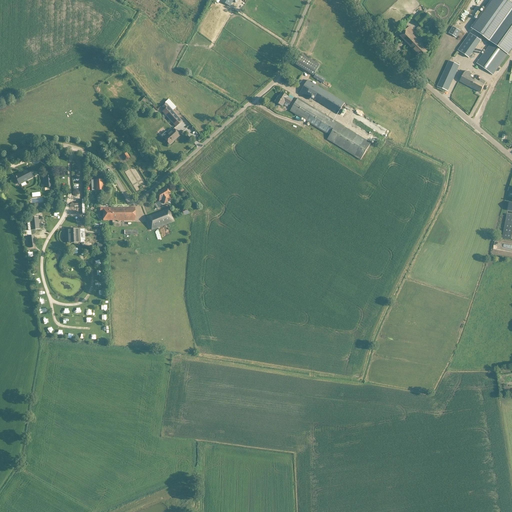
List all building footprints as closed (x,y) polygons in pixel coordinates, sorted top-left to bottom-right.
[(470,0),(467,5),(471,8),(476,0),(470,0)] [(511,49),(511,3),(507,0),(491,0),(471,29),(492,43),(508,55),(511,49)] [(196,17),(201,10),(194,6),(190,13),(196,17)] [(429,19),(422,12),(414,21),(421,27),(429,19)] [(421,57),(424,54),(426,52),(422,48),(423,47),(412,35),(415,33),(409,27),(400,36),(421,57)] [(455,38),(460,31),(453,27),(449,33),(455,38)] [(479,44),(481,41),(470,33),(468,36),(458,50),(469,58),(471,54),(465,50),(473,40),(479,44)] [(492,43),(477,64),(493,76),(508,55),(492,43)] [(296,65),(313,76),(320,65),(302,55),(296,65)] [(447,91),(459,66),(459,65),(449,60),(437,87),(447,91)] [(471,87),(475,81),(470,78),(472,74),(465,71),(460,81),(471,87)] [(316,73),(313,77),(323,83),(326,79),(316,73)] [(481,92),(486,83),(486,82),(481,79),(479,83),(475,81),(471,87),(481,92)] [(338,114),(344,103),(307,80),(299,94),(310,100),(312,96),(315,98),(314,99),(338,114)] [(278,98),(277,98),(275,102),(282,106),(285,102),(289,105),(292,100),(282,93),(278,98)] [(327,139),(359,159),(361,160),(371,143),(298,98),(290,111),(294,114),(330,135),(327,139)] [(182,121),(178,118),(166,104),(162,107),(164,110),(162,112),(172,123),(176,127),(182,121)] [(172,140),(179,135),(173,129),(168,134),(168,135),(164,138),(169,144),(173,141),(172,140)] [(16,176),(15,176),(16,179),(19,184),(24,181),(24,182),(30,179),(29,178),(34,176),(31,169),(27,170),(26,169),(22,171),(23,173),(21,175),(20,174),(16,176)] [(53,187),(52,175),(43,176),(44,188),(53,187)] [(171,199),(169,195),(171,194),(166,187),(155,195),(159,201),(154,204),(157,209),(163,207),(161,204),(159,201),(161,200),(163,203),(164,204),(171,199)] [(100,208),(100,211),(103,211),(103,220),(108,221),(112,221),(112,208),(100,208)] [(135,208),(112,208),(112,221),(117,221),(135,221),(135,208)] [(149,217),(150,220),(148,221),(151,230),(174,221),(170,213),(169,213),(167,210),(156,214),(152,216),(149,217)] [(511,215),(507,214),(502,238),(511,239),(511,215)] [(38,217),(29,218),(30,230),(39,230),(38,217)] [(81,229),(67,230),(67,243),(81,243),(81,229)]
